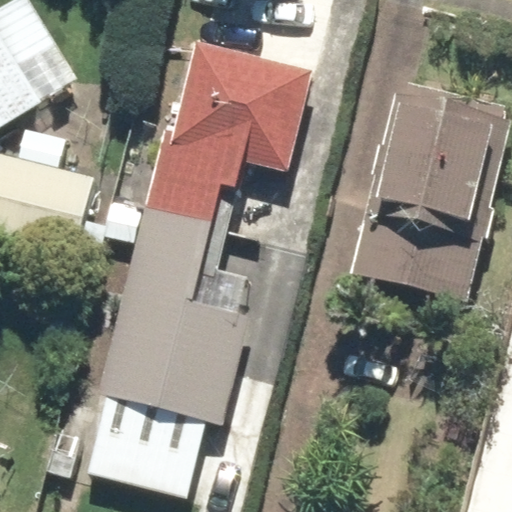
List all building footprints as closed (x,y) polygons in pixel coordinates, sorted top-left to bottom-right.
[(0,134),(4,132),(7,136),(88,88),(36,0),(33,0),(0,19),(0,134)] [(252,194),(259,166),(301,176),(326,76),(210,47),(188,132),(179,130),(110,398),(233,429),(261,320),(208,307),(238,190),(252,194)] [(418,102),(407,100),(365,278),(480,305),(511,169),(511,111),(421,90),(418,102)] [(106,182),(9,159),(0,194),(0,241),(86,262),(106,182)] [(216,511),(217,509),(106,475),(95,511),(216,511)]
